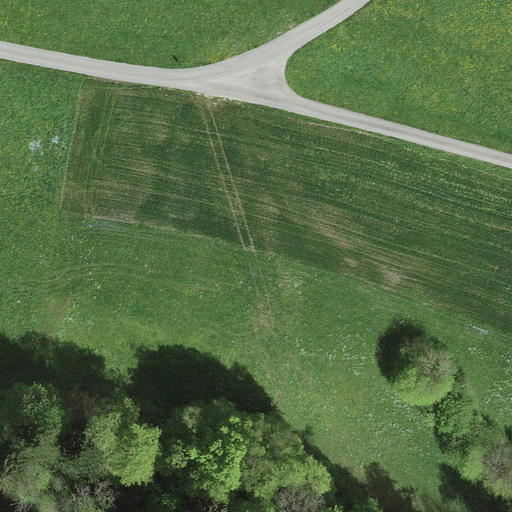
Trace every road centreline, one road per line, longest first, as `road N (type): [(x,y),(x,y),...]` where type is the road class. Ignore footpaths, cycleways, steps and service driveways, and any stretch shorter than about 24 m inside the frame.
road 1 (unclassified): [(511,163),(239,91)]
road 2 (unclassified): [(239,91),(0,49)]
road 3 (residential): [(239,91),(354,0)]
